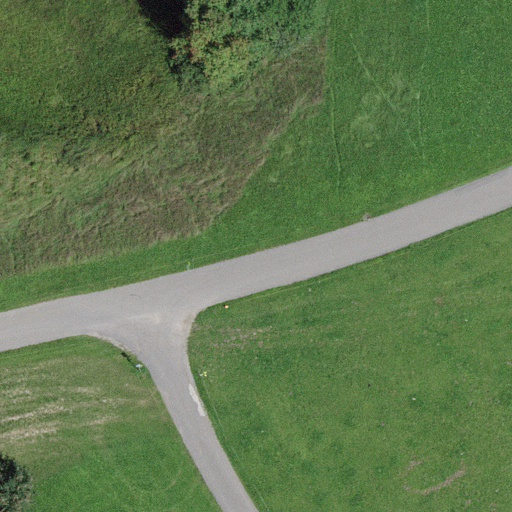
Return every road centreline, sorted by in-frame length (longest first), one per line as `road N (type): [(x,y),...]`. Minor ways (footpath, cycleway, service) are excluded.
road 1 (residential): [(511,184),(320,255),(0,333)]
road 2 (track): [(135,302),(242,511)]
